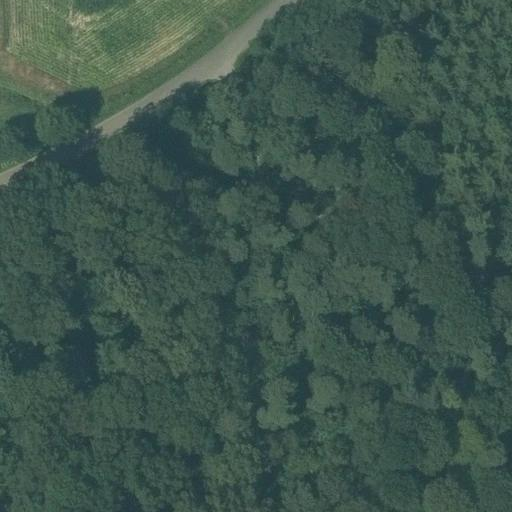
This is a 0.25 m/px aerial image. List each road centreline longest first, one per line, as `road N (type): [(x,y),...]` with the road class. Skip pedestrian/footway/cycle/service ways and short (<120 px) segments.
road 1 (track): [(219,58),(250,126),(274,218),(309,263),(354,284),(395,288),(511,269)]
road 2 (unclassified): [(0,181),(84,141),(219,58),(283,0)]
